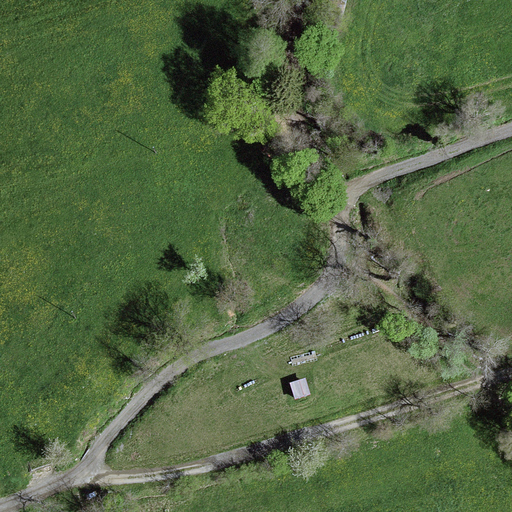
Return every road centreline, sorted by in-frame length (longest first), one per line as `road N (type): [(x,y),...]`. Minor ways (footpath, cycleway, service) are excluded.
road 1 (track): [(0,507),(60,484),(189,473),(469,386),(511,382)]
road 2 (track): [(330,193),(60,484)]
road 3 (track): [(296,0),(295,92),(330,193)]
road 4 (track): [(330,193),(511,128)]
